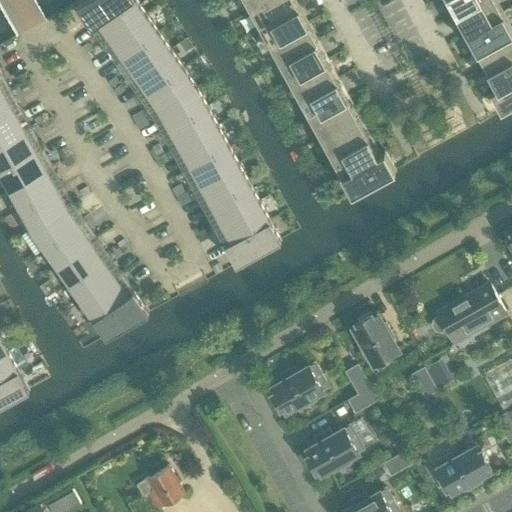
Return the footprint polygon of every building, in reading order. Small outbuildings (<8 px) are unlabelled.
[(80,0),(77,2),(92,23),(125,0),(80,0)] [(94,24),(105,41),(147,12),(138,0),(125,0),(92,23),(93,24),(94,24)] [(246,0),(252,9),(268,0),(246,0)] [(268,0),(252,9),(261,26),(299,5),(295,0),(268,0)] [(449,0),(457,13),(479,0),(449,0)] [(479,0),(457,13),(467,32),(497,15),(488,0),(479,0)] [(261,26),(270,43),(308,22),(299,5),(261,26)] [(105,41),(117,58),(159,29),(147,12),(105,41)] [(467,32),(478,50),(507,34),(497,15),(467,32)] [(270,43),(280,60),(318,39),(308,22),(270,43)] [(117,58),(130,76),(171,47),(159,29),(117,58)] [(478,50),(488,69),(511,56),(511,42),(507,34),(478,50)] [(287,59),(297,76),(326,60),(316,41),(318,40),(318,39),(280,60),(281,63),(287,59)] [(130,76),(142,94),(184,65),(171,47),(130,76)] [(491,91),(491,92),(511,80),(511,56),(488,69),(498,87),(491,91)] [(297,76),(307,95),(337,79),(326,60),(297,76)] [(148,91),(159,107),(198,85),(190,73),(184,65),(142,94),(143,95),(148,91)] [(0,70),(0,95),(11,89),(1,71),(2,71),(1,70),(0,70)] [(307,95),(318,114),(347,98),(337,79),(307,95)] [(511,80),(491,92),(501,110),(511,104),(511,80)] [(163,128),(164,129),(208,104),(198,85),(159,107),(169,125),(163,128)] [(0,95),(0,119),(21,108),(11,89),(0,95)] [(318,114),(328,133),(358,117),(347,98),(318,114)] [(164,129),(174,148),(219,123),(208,104),(164,129)] [(0,119),(0,144),(32,127),(31,126),(25,129),(16,112),(22,109),(21,108),(0,119)] [(328,133),(338,152),(368,135),(358,117),(328,133)] [(174,148),(185,167),(229,142),(219,123),(174,148)] [(0,144),(0,168),(0,169),(42,146),(32,127),(0,144)] [(341,172),(343,174),(385,150),(385,149),(378,153),(368,135),(338,152),(348,169),(341,172)] [(195,185),(239,161),(229,142),(185,167),(185,168),(191,165),(200,181),(195,185)] [(0,169),(10,188),(52,165),(42,146),(0,169)] [(385,150),(343,174),(352,192),(395,168),(385,150)] [(195,185),(205,204),(250,180),(239,161),(195,185)] [(52,165),(10,188),(21,206),(14,210),(15,210),(57,187),(63,184),(52,165)] [(205,204),(216,223),(260,199),(250,180),(205,204)] [(15,210),(25,229),(68,206),(57,187),(15,210)] [(225,242),(226,243),(271,218),(260,199),(216,223),(216,224),(222,221),(231,238),(225,242)] [(73,203),(25,229),(26,230),(32,227),(45,246),(84,219),(73,203)] [(271,218),(226,243),(237,262),(282,238),(271,218)] [(45,246),(58,264),(97,236),(84,219),(45,246)] [(58,264),(70,281),(109,254),(97,236),(58,264)] [(109,254),(70,281),(82,299),(121,272),(109,254)] [(82,299),(95,317),(134,289),(134,288),(133,289),(121,272),(82,299)] [(134,289),(95,317),(107,334),(149,311),(134,289)] [(433,323),(436,328),(441,330),(447,327),(455,342),(470,333),(469,331),(494,317),(478,289),(438,311),(440,314),(434,317),(433,323)] [(384,322),(377,311),(372,314),(371,311),(357,319),(358,322),(353,325),(377,368),(391,360),(388,355),(399,349),(392,336),(394,335),(386,321),(384,322)] [(0,353),(8,348),(0,333),(0,353)] [(0,377),(19,367),(8,348),(0,353),(0,377)] [(511,358),(453,391),(472,425),(511,403),(511,358)] [(280,406),(282,404),(285,409),(296,403),(299,408),(316,399),(313,394),(329,385),(315,360),(297,371),(296,368),(282,376),(283,378),(272,385),(274,390),(272,392),(280,406)] [(346,369),(359,392),(349,398),(355,410),(378,397),(358,362),(346,369)] [(484,370),(480,363),(472,367),(475,374),(484,370)] [(436,388),(423,365),(411,372),(424,394),(436,388)] [(19,367),(0,377),(0,403),(30,387),(19,367)] [(318,441),(307,447),(310,452),(307,454),(315,468),(318,466),(321,472),(332,465),(335,470),(351,461),(348,456),(364,447),(350,423),(332,433),(331,431),(317,439),(318,441)] [(479,477),(478,475),(490,468),(487,463),(490,462),(482,447),(479,449),(476,444),(454,456),(451,451),(435,460),(438,466),(432,468),(446,493),(464,483),(465,485),(479,477)] [(413,460),(406,448),(384,461),(391,473),(413,460)] [(185,491),(169,463),(148,476),(137,483),(144,494),(148,491),(158,507),(185,491)] [(343,511),(396,511),(400,510),(386,486),(368,496),(367,494),(353,502),(354,504),(343,510),(343,511)] [(55,511),(81,502),(77,488),(51,498),(55,511)] [(43,511),(39,503),(23,511),(43,511)]
